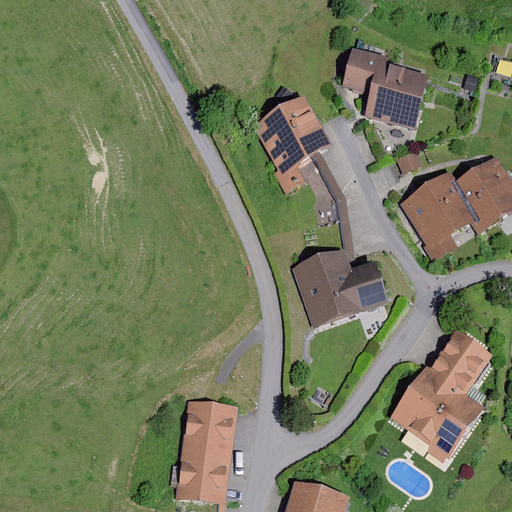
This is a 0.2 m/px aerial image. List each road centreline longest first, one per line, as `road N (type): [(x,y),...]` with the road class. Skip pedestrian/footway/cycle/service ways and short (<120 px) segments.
road 1 (residential): [(273,451),(275,341),(263,272),(123,0)]
road 2 (residential): [(432,295),(343,424),(273,451)]
road 3 (residential): [(432,295),(390,233),(341,123)]
